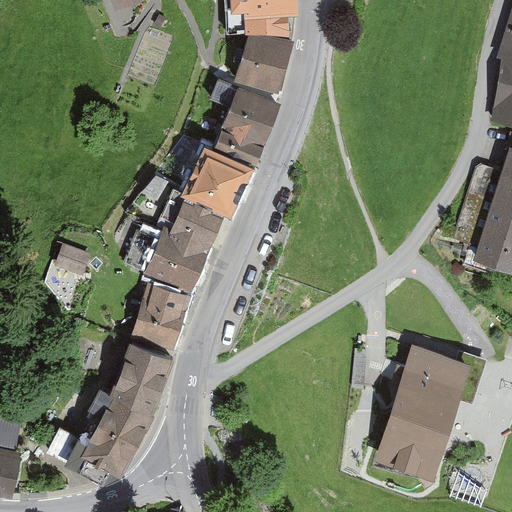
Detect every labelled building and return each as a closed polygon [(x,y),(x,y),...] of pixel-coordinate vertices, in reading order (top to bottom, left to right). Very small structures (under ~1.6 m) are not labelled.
[(112,0),(116,9),(141,0),(112,0)] [(221,0),(222,8),(235,7),(236,34),(258,36),(281,40),(280,16),(288,16),(287,0),(221,0)] [(511,3),(495,58),(502,59),(495,123),(511,123),(511,3)] [(291,48),(253,35),(237,84),(275,96),(291,48)] [(268,111),(209,87),(201,105),(219,112),(204,148),(246,165),(268,111)] [(511,145),(507,144),(471,256),(511,269),(511,145)] [(243,168),(198,148),(197,147),(188,166),(180,162),(173,177),(181,181),(173,198),(175,199),(219,218),(222,219),(243,168)] [(215,217),(175,200),(160,239),(200,255),(215,217)] [(160,239),(155,237),(133,280),(183,297),(200,255),(160,239)] [(81,262),(53,252),(45,275),(74,284),(81,262)] [(182,300),(139,286),(121,342),(164,358),(182,300)] [(484,360),(413,338),(377,453),(434,470),(458,393),(473,398),(484,360)] [(142,350),(121,343),(102,396),(144,416),(164,359),(142,350)] [(144,417),(100,396),(70,459),(114,480),(144,417)] [(0,492),(9,494),(19,450),(0,446),(0,492)]
